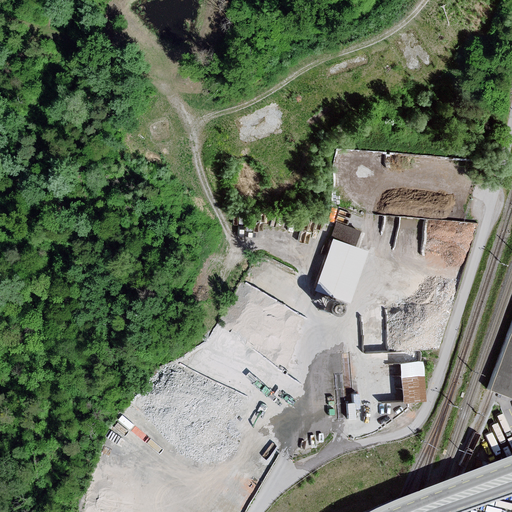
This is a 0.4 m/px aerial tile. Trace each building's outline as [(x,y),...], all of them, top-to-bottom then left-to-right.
[(335,222),(329,237),(351,245),(356,230),(335,222)] [(329,237),(311,288),(345,300),(363,249),(351,245),(329,237)] [(320,309),(322,310),(324,310),(327,310),(329,309),(331,307),(332,305),(332,303),(331,300),(330,298),(328,297),(326,296),(324,296),(321,296),(319,298),(318,300),(317,302),(317,305),(318,307),(320,309)] [(511,320),(487,389),(492,391),(511,399),(511,320)] [(418,362),(396,364),(400,402),(422,400),(418,362)] [(350,402),(344,403),(345,419),(353,418),(352,408),(356,407),(355,393),(350,393),(350,402)]
